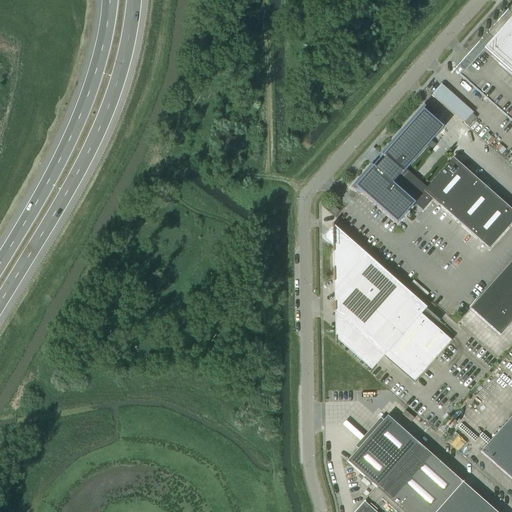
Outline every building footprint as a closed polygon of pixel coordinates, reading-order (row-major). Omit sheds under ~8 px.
[(511,122),(511,22),(510,20),(460,76),(511,122)] [(489,249),(511,223),(511,210),(453,158),(427,188),(406,170),(443,128),(432,118),(424,105),(380,154),(385,158),(382,162),(380,160),(377,163),(379,165),(375,169),(371,164),(350,188),(364,194),(397,223),(415,203),(422,210),(432,199),(489,249)] [(464,123),(468,127),(476,118),(472,114),(464,123)] [(335,216),(338,211),(334,208),(330,212),(335,216)] [(409,304),(414,299),(351,242),(349,244),(333,231),(333,224),(332,224),(332,229),(323,238),(332,247),(333,282),(334,282),(335,289),(337,297),(340,307),(344,313),(347,319),(351,325),(355,328),(360,334),(359,335),(414,384),(414,383),(451,341),(409,304)] [(511,260),(499,275),(485,292),(469,309),(500,336),(511,322),(511,260)] [(377,487),(355,511),(436,511),(463,483),(387,416),(347,461),(377,487)] [(511,416),(480,452),(511,480),(511,416)] [(458,450),(466,442),(457,433),(450,442),(458,450)] [(495,511),(463,483),(436,511),(495,511)]
